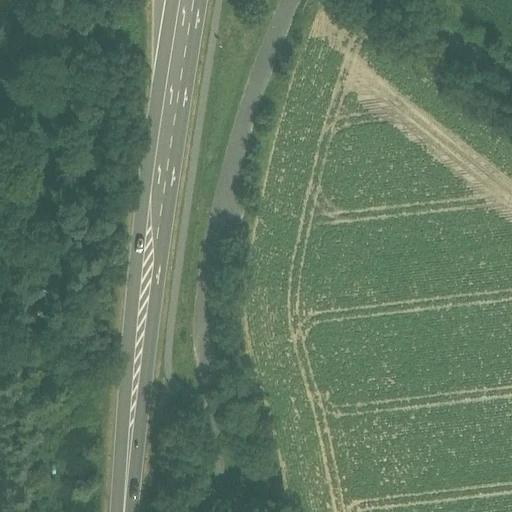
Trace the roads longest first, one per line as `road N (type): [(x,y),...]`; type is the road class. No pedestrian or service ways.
road 1 (secondary): [(191,0),(149,291),(132,511)]
road 2 (unclassified): [(292,0),(217,247),(215,349)]
road 3 (unclassified): [(511,86),(395,0)]
